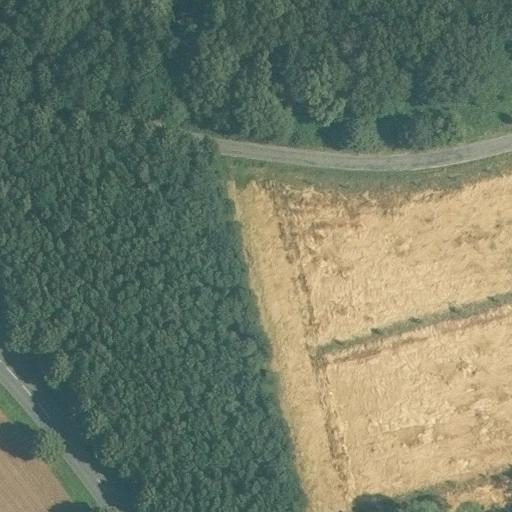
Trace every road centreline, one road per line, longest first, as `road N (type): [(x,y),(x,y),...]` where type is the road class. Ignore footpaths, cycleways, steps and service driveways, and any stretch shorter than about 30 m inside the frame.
road 1 (unclassified): [(511,139),(446,157),(334,162),(0,114)]
road 2 (secondary): [(0,357),(120,511)]
